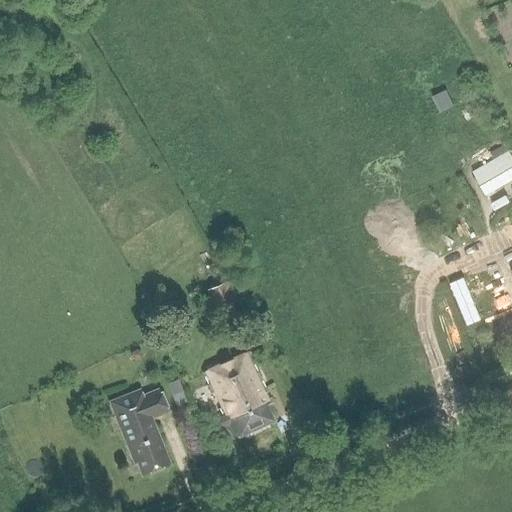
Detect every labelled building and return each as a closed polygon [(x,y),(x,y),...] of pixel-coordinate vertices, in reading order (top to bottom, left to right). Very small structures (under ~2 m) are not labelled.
[(456,108),(447,89),(433,96),(442,115),(456,108)] [(491,156),(494,161),(474,173),(489,198),(511,185),(511,151),(511,152),(508,146),(491,156)] [(240,315),(228,284),(209,291),(221,322),(240,315)] [(249,352),(202,373),(223,418),(206,426),(210,433),(226,426),(233,440),(272,422),(265,407),(272,404),(249,352)] [(121,430),(135,465),(137,464),(142,476),(170,465),(152,419),(169,412),(160,390),(143,397),(141,393),(113,404),(124,430),(121,430)]
